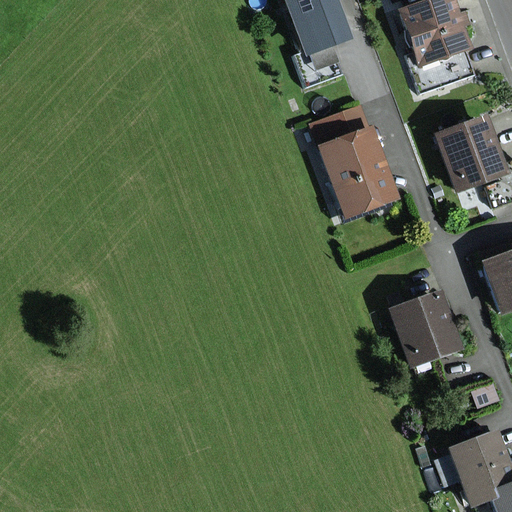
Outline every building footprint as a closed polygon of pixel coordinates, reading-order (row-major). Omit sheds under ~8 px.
[(325,0),(283,0),(303,52),(290,57),(303,91),(340,77),(329,46),(335,43),(341,41),(325,0)] [(446,0),(440,0),(399,14),(412,53),(416,65),(463,49),(455,24),(446,0)] [(473,76),(463,49),(416,65),(412,53),(403,56),(417,95),(473,76)] [(331,120),(310,127),(316,144),(337,136),(331,120)] [(477,123),(437,138),(454,183),(494,168),(485,144),(477,123)] [(366,133),(319,150),(343,217),(390,200),(375,158),(366,133)] [(511,161),(494,168),(454,183),(457,193),(482,183),(491,210),(511,202),(511,161)] [(511,255),(481,267),(498,313),(511,307),(511,255)] [(432,297),(391,311),(410,367),(451,353),(441,322),(432,297)] [(491,386),(471,393),(477,408),(496,401),(491,386)] [(495,435),(448,453),(468,505),(489,497),(511,488),(511,479),(503,455),(495,435)]
